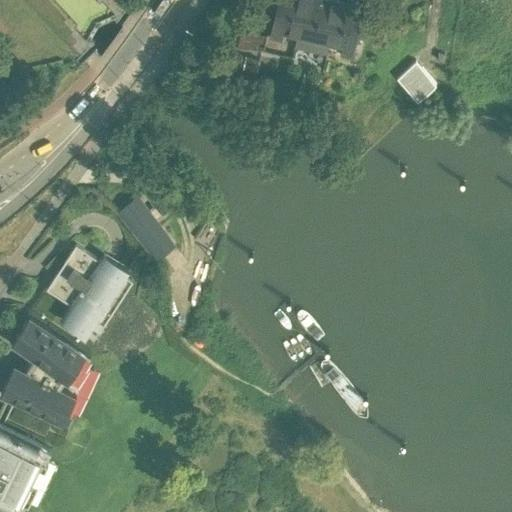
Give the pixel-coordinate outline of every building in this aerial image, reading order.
[(299,36),(307,0),(278,0),(270,37),(280,40),(282,32),(299,36)] [(341,1),(334,0),(307,0),(299,36),(331,43),(341,1)] [(387,9),(388,0),(375,0),(374,7),(387,9)] [(341,1),(331,43),(342,46),(341,53),(352,56),(363,6),(341,1)] [(228,63),(243,67),(246,55),(230,52),(228,63)] [(416,59),(397,77),(417,99),(436,82),(416,59)] [(177,187),(178,186),(182,183),(185,181),(172,164),(164,170),(177,187)] [(175,242),(138,195),(119,210),(156,257),(175,242)] [(133,280),(124,274),(128,268),(103,251),(99,258),(76,243),(64,261),(68,264),(63,272),(59,269),(47,288),(70,303),(61,318),(85,334),(95,319),(104,325),(133,280)] [(11,342),(33,356),(26,369),(14,363),(0,393),(63,422),(89,365),(80,361),(85,353),(90,356),(91,355),(29,315),(11,342)] [(0,502),(19,511),(20,511),(51,447),(0,422),(0,502)]
